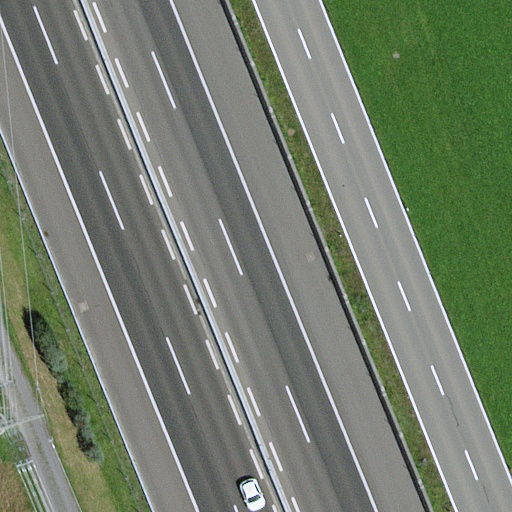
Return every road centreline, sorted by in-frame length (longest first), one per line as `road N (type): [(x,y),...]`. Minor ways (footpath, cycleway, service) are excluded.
road 1 (motorway): [(34,0),(239,511)]
road 2 (motorway): [(337,511),(132,0)]
road 3 (primary): [(285,0),(489,511)]
road 4 (track): [(62,511),(0,356)]
